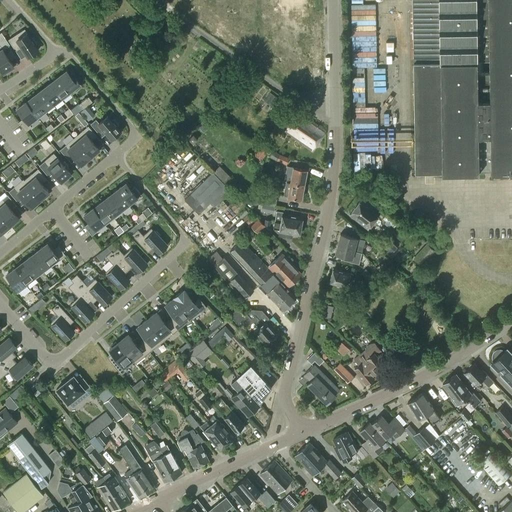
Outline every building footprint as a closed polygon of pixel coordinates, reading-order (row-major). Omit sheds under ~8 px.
[(297,16),(295,0),(252,0),(255,21),(297,16)] [(490,171),(511,170),(511,0),(411,0),(414,170),(441,170),(441,171),(478,170),(490,170),(490,171)] [(369,89),(378,88),(375,2),(350,3),(351,52),(350,52),(352,105),(362,104),(363,110),(351,110),(352,127),(377,126),(376,105),(364,105),(363,65),(368,65),(369,89)] [(8,39),(16,50),(21,47),(27,55),(28,56),(38,50),(35,45),(37,43),(33,36),(31,38),(25,29),(8,39)] [(12,67),(14,66),(6,54),(12,50),(9,45),(3,49),(0,44),(0,67),(3,73),(5,71),(6,73),(13,69),(12,67)] [(73,79),(67,70),(58,77),(71,93),(70,91),(80,83),(75,77),(73,79)] [(71,93),(58,77),(50,83),(63,99),(71,93)] [(63,99),(50,83),(42,89),(53,104),(61,98),(63,100),(63,99)] [(53,104),(42,89),(34,95),(47,112),(46,110),(53,104)] [(266,98),(274,103),(278,97),(270,92),(266,98)] [(47,112),(34,95),(26,101),(39,118),(47,112)] [(83,108),(92,101),(88,96),(79,104),(83,108)] [(29,123),(37,116),(38,118),(39,118),(26,101),(17,108),(24,117),(18,122),(26,131),(32,127),(29,123)] [(75,115),(83,108),(79,104),(79,103),(70,109),(73,113),(75,115)] [(87,105),(81,110),(89,119),(94,115),(87,105)] [(68,116),(73,113),(70,109),(69,108),(64,111),(68,116)] [(298,112),(291,121),(318,139),(325,130),(298,112)] [(90,123),(99,133),(104,129),(112,138),(113,137),(115,138),(120,133),(119,132),(121,130),(117,126),(119,124),(114,118),(112,119),(108,115),(99,122),(96,119),(90,123)] [(208,115),(198,126),(204,132),(214,121),(208,115)] [(318,139),(291,121),(285,130),(312,149),(318,139)] [(88,125),(74,137),(90,157),(92,155),(93,157),(99,152),(98,150),(99,149),(92,140),(97,135),(88,125)] [(60,149),(69,160),(73,155),(81,164),(83,163),(84,164),(90,159),(89,158),(90,157),(74,137),(60,149)] [(375,153),(382,153),(382,142),(352,143),(353,162),(375,161),(375,153)] [(39,165),(49,176),(54,172),(61,181),(63,180),(64,181),(70,176),(69,175),(71,173),(67,169),(69,167),(64,161),(62,162),(54,153),(39,165)] [(289,157),(279,153),(276,160),(286,164),(289,157)] [(220,165),(212,172),(226,186),(233,179),(220,165)] [(285,180),(304,183),(307,169),(287,165),(285,180)] [(23,179),(40,199),(42,198),(43,199),(49,195),(47,193),(49,192),(41,183),(46,178),(38,168),(24,180),(23,179)] [(212,172),(185,199),(199,213),(227,186),(226,186),(212,172)] [(304,183),(285,180),(270,177),(269,184),(279,186),(279,185),(285,186),(284,194),(302,198),(304,183)] [(9,191),(18,202),(23,198),(31,207),(33,206),(34,207),(40,202),(39,201),(40,199),(23,179),(9,191)] [(126,183),(118,189),(130,205),(131,205),(129,203),(139,196),(135,190),(133,191),(126,183)] [(130,205),(118,189),(110,195),(122,212),(130,205)] [(7,194),(0,200),(0,213),(10,225),(11,224),(12,225),(18,221),(17,219),(19,218),(11,209),(16,204),(7,194)] [(122,212),(110,195),(101,201),(114,218),(113,216),(120,210),(122,212)] [(264,197),(263,203),(275,206),(276,199),(264,197)] [(230,207),(236,213),(245,205),(239,199),(230,207)] [(350,214),(368,228),(380,213),(362,199),(350,214)] [(114,218),(101,201),(94,207),(93,207),(106,224),(114,218)] [(275,206),(263,203),(262,210),(274,213),(275,206)] [(106,224),(93,207),(84,214),(90,221),(85,225),(92,235),(106,224)] [(276,210),(275,220),(301,225),(303,216),(283,213),(284,211),(276,210)] [(143,212),(138,215),(142,220),(147,217),(143,212)] [(0,232),(1,233),(2,232),(4,233),(9,228),(8,227),(10,225),(0,213),(0,232)] [(258,233),(265,227),(258,220),(251,226),(258,233)] [(301,225),(275,220),(273,228),(279,229),(278,235),(281,235),(288,236),(289,232),(300,234),(301,225)] [(132,234),(138,229),(139,228),(136,225),(127,232),(130,236),(132,234)] [(143,235),(138,229),(132,234),(148,252),(153,247),(158,253),(167,245),(159,236),(160,235),(156,231),(155,232),(151,228),(143,235)] [(338,244),(355,248),(354,251),(362,253),(363,247),(364,240),(340,233),(338,244)] [(399,245),(391,239),(381,250),(389,257),(399,245)] [(241,240),(229,252),(260,283),(258,285),(259,286),(273,273),(241,240)] [(39,249),(52,266),(66,255),(58,245),(53,249),(48,242),(39,249)] [(352,258),(354,251),(355,248),(338,244),(335,254),(352,258)] [(426,244),(414,258),(421,265),(434,251),(426,244)] [(267,255),(271,250),(266,245),(264,246),(263,245),(260,248),(267,255)] [(106,256),(111,251),(107,247),(101,251),(106,256)] [(111,251),(128,270),(133,266),(138,272),(147,264),(132,247),(124,254),(118,248),(113,252),(111,251)] [(52,266),(39,249),(38,249),(39,250),(31,256),(43,272),(44,272),(42,270),(50,264),(51,266),(52,266)] [(111,251),(106,256),(113,264),(105,271),(120,288),(129,280),(124,274),(128,270),(111,251)] [(381,270),(391,260),(382,252),(377,256),(382,261),(377,266),(381,270)] [(275,260),(295,280),(301,273),(282,253),(275,260)] [(43,272),(31,256),(23,262),(35,278),(43,272)] [(223,257),(213,266),(227,283),(224,286),(230,293),(236,287),(245,297),(253,290),(238,272),(237,273),(223,257)] [(295,280),(275,260),(268,266),(288,287),(295,280)] [(35,278),(23,262),(15,268),(26,283),(34,277),(35,279),(35,278)] [(355,265),(370,281),(375,277),(359,262),(355,265)] [(26,283),(15,268),(6,274),(13,283),(11,285),(15,290),(26,283)] [(353,274),(333,269),(330,282),(346,286),(348,279),(351,280),(353,274)] [(296,297),(273,273),(259,286),(265,293),(266,292),(283,310),(296,297)] [(87,286),(77,274),(71,279),(93,302),(97,298),(103,304),(112,296),(95,278),(87,286)] [(73,282),(71,279),(69,277),(63,281),(68,286),(73,282)] [(369,282),(365,277),(359,281),(364,286),(369,282)] [(85,320),(94,312),(93,311),(86,304),(90,301),(93,303),(93,302),(71,279),(73,282),(68,286),(78,297),(70,304),(85,320)] [(45,290),(50,286),(47,282),(42,286),(45,290)] [(192,318),(206,306),(199,297),(194,301),(185,290),(183,291),(183,290),(175,297),(192,318)] [(34,296),(29,299),(33,304),(37,300),(34,296)] [(174,297),(175,297),(166,305),(175,316),(170,320),(178,329),(192,318),(175,297),(174,297)] [(38,307),(34,303),(29,308),(33,312),(38,307)] [(57,330),(65,339),(74,331),(69,325),(73,321),(57,303),(52,309),(58,315),(50,323),(53,326),(52,327),(56,331),(57,330)] [(244,315),(238,308),(230,314),(239,324),(241,323),(246,328),(250,325),(255,330),(259,327),(255,322),(259,319),(255,314),(251,318),(247,313),(244,315)] [(147,319),(164,340),(178,329),(170,320),(165,323),(156,312),(147,319)] [(259,327),(255,330),(255,331),(266,343),(276,334),(265,321),(264,322),(260,318),(259,319),(255,322),(259,327)] [(146,319),(147,320),(138,327),(147,338),(142,342),(150,352),(164,340),(147,319),(146,319)] [(119,341),(118,341),(136,363),(150,352),(142,342),(137,346),(128,334),(119,342),(119,341)] [(207,342),(211,346),(217,341),(214,336),(207,342)] [(0,345),(0,357),(1,358),(0,359),(0,368),(13,358),(16,355),(12,351),(16,347),(9,338),(0,345)] [(340,344),(347,350),(351,346),(345,339),(340,344)] [(110,346),(112,348),(110,349),(118,360),(113,364),(121,374),(127,370),(125,368),(134,361),(135,363),(136,363),(118,341),(119,342),(117,343),(115,342),(110,346)] [(187,342),(183,346),(186,350),(191,346),(187,342)] [(364,351),(360,354),(376,375),(379,373),(386,368),(376,355),(381,350),(375,343),(373,343),(371,343),(369,344),(367,345),(366,346),(365,348),(365,349),(364,351)] [(207,363),(203,359),(194,347),(187,353),(196,365),(200,369),(207,363)] [(511,359),(504,351),(503,350),(502,350),(501,349),(500,349),(499,349),(498,349),(497,350),(496,350),(495,350),(494,351),(493,352),(493,353),(492,354),(492,355),(492,356),(492,357),(492,358),(492,359),(493,360),(494,361),(503,371),(501,373),(511,385),(511,384),(511,359)] [(324,360),(315,351),(307,359),(311,364),(314,360),(319,365),(324,360)] [(376,375),(360,354),(355,358),(359,365),(355,368),(367,383),(374,378),(373,377),(376,375)] [(13,358),(0,368),(0,378),(8,371),(15,379),(32,365),(24,356),(17,363),(13,358)] [(164,381),(177,370),(182,366),(176,359),(159,374),(164,381)] [(182,366),(187,371),(194,365),(190,359),(182,366)] [(331,367),(340,376),(345,371),(339,365),(338,366),(335,363),(331,367)] [(482,369),(480,370),(473,363),(464,372),(476,384),(481,379),(488,386),(493,381),(482,369)] [(251,364),(231,381),(239,389),(231,397),(248,415),(261,403),(260,402),(271,387),(265,381),(265,380),(251,364)] [(304,374),(310,380),(307,383),(327,403),(335,394),(334,394),(339,389),(314,364),(304,374)] [(449,379),(467,402),(468,400),(474,407),(481,400),(472,391),(470,393),(456,374),(449,379)] [(80,383),(75,377),(73,375),(56,389),(57,390),(56,391),(60,397),(62,396),(68,403),(80,393),(83,398),(93,390),(84,379),(80,383)] [(164,392),(172,385),(168,379),(159,387),(164,392)] [(467,402),(449,379),(442,384),(453,398),(451,399),(455,405),(462,399),(465,403),(467,402)] [(143,401),(150,395),(149,394),(160,384),(156,380),(138,395),(143,401)] [(218,383),(217,385),(213,388),(219,396),(225,391),(218,383)] [(25,389),(21,384),(10,394),(14,399),(25,389)] [(99,393),(104,401),(114,394),(109,387),(99,393)] [(423,392),(415,397),(431,423),(439,418),(423,392)] [(198,398),(207,409),(213,403),(204,393),(198,398)] [(4,401),(12,411),(17,406),(9,396),(4,401)] [(126,413),(113,396),(103,404),(117,421),(126,413)] [(221,397),(215,401),(221,410),(222,409),(227,415),(224,418),(236,431),(238,434),(243,430),(241,427),(244,424),(233,410),(227,403),(226,404),(221,397)] [(431,423),(415,397),(407,402),(418,421),(426,417),(430,424),(431,423)] [(507,426),(511,421),(511,414),(503,405),(495,412),(507,426)] [(0,435),(17,422),(6,408),(0,412),(0,435)] [(471,416),(464,408),(459,412),(466,421),(471,416)] [(99,418),(105,426),(112,420),(106,412),(99,418)] [(185,417),(194,428),(199,424),(190,413),(185,417)] [(213,415),(207,420),(227,444),(233,439),(213,415)] [(381,415),(371,423),(371,424),(385,438),(390,433),(394,438),(404,429),(393,418),(388,422),(381,415)] [(479,426),(484,421),(480,416),(474,421),(479,426)] [(227,444),(207,420),(200,426),(220,449),(227,444)] [(160,437),(165,433),(155,421),(150,425),(160,437)] [(371,424),(371,423),(369,421),(359,431),(367,439),(361,444),(373,457),(382,448),(379,444),(385,438),(371,424)] [(99,431),(93,423),(84,430),(91,438),(99,431)] [(439,435),(430,424),(426,428),(424,425),(417,432),(409,424),(404,429),(413,439),(412,440),(415,444),(417,443),(422,450),(435,439),(439,435)] [(107,425),(102,429),(107,436),(113,431),(107,425)] [(509,437),(511,434),(511,432),(507,426),(502,430),(509,437)] [(201,462),(186,429),(185,429),(184,429),(184,430),(183,430),(183,431),(182,431),(182,432),(182,433),(182,434),(178,436),(177,438),(182,448),(185,446),(194,466),(201,462)] [(186,429),(201,462),(209,459),(200,443),(204,441),(197,433),(196,434),(194,430),(193,429),(189,431),(188,431),(188,430),(187,430),(187,429),(186,429)] [(101,431),(95,436),(102,444),(108,439),(101,431)] [(356,449),(347,431),(333,438),(340,450),(337,451),(341,458),(356,449)] [(41,488),(41,487),(48,482),(51,470),(33,447),(22,433),(7,444),(41,488)] [(302,448),(320,467),(323,465),(334,478),(341,472),(329,458),(327,460),(309,441),(302,448)] [(98,467),(106,461),(95,448),(91,443),(84,448),(89,454),(88,454),(98,467)] [(119,448),(127,461),(135,456),(126,443),(119,448)] [(161,449),(159,450),(173,477),(182,472),(168,447),(167,444),(160,447),(161,449)] [(320,467),(302,448),(295,455),(312,474),(320,467)] [(55,449),(48,454),(58,466),(64,461),(55,449)] [(173,477),(159,450),(150,455),(165,482),(173,477)] [(498,485),(511,474),(492,451),(478,463),(498,485)] [(293,480),(274,460),(260,474),(278,493),(293,480)] [(134,473),(147,492),(155,487),(142,467),(134,473)] [(91,479),(83,468),(75,473),(83,484),(91,479)] [(366,481),(357,471),(351,477),(365,492),(367,494),(368,492),(371,495),(375,491),(366,481)] [(129,500),(116,476),(113,477),(111,472),(104,475),(107,481),(121,505),(129,500)] [(3,491),(19,511),(21,511),(44,495),(26,473),(3,491)] [(147,492),(134,473),(126,478),(139,497),(147,492)] [(238,483),(252,499),(256,495),(267,507),(275,501),(265,489),(261,493),(246,476),(238,483)] [(121,505),(107,481),(98,486),(112,510),(121,505)] [(392,481),(387,485),(395,494),(399,490),(392,481)] [(252,499),(238,483),(230,490),(244,506),(252,499)] [(83,484),(72,490),(75,495),(84,511),(97,511),(98,510),(98,509),(96,505),(94,504),(93,505),(89,496),(91,495),(83,484)] [(406,484),(401,488),(406,494),(410,497),(414,493),(406,484)] [(368,496),(363,501),(353,490),(343,499),(354,511),(362,511),(364,511),(365,511),(371,511),(379,506),(374,500),(373,501),(368,496)] [(84,511),(75,495),(70,498),(74,504),(69,507),(71,511),(84,511)] [(460,495),(457,499),(461,503),(465,500),(460,495)] [(511,511),(511,498),(510,500),(507,496),(498,503),(502,507),(496,511),(511,511)] [(205,511),(210,509),(206,504),(202,506),(196,498),(185,507),(188,511),(205,511)] [(289,511),(294,508),(288,502),(282,507),(286,511),(289,511)] [(318,511),(310,503),(300,511),(318,511)]
